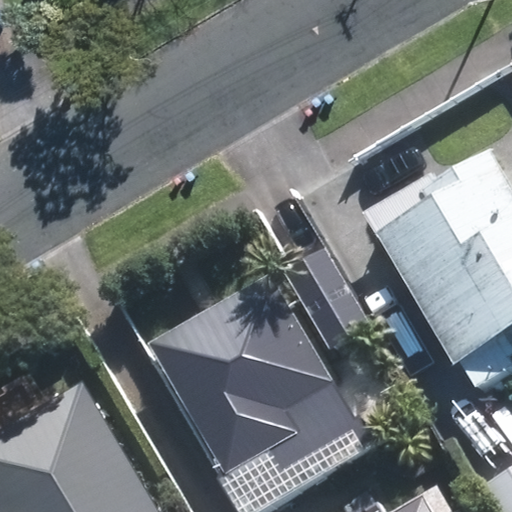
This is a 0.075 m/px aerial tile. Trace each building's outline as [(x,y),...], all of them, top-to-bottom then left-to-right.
[(361,210),(452,364),(459,360),(476,388),(511,367),(511,186),(488,146),(438,176),(434,167),(361,210)] [(367,321),(322,242),(280,265),(325,344),(367,321)] [(146,341),(220,468),(213,472),(235,511),(247,511),(369,441),(268,269),(146,341)] [(389,357),(372,327),(349,340),(366,370),(389,357)] [(160,511),(82,377),(0,424),(0,511),(160,511)] [(432,511),(423,497),(397,511),(432,511)]
